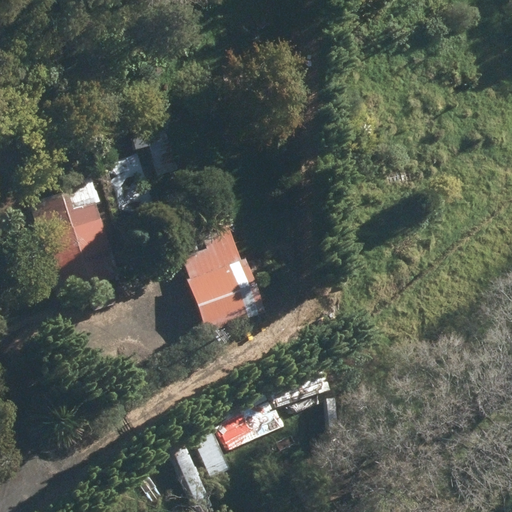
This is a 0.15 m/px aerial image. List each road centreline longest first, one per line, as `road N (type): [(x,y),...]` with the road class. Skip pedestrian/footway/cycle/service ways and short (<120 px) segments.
road 1 (track): [(14,511),(142,413),(260,345),(297,304),(312,187)]
road 2 (track): [(289,511),(301,456),(297,304)]
